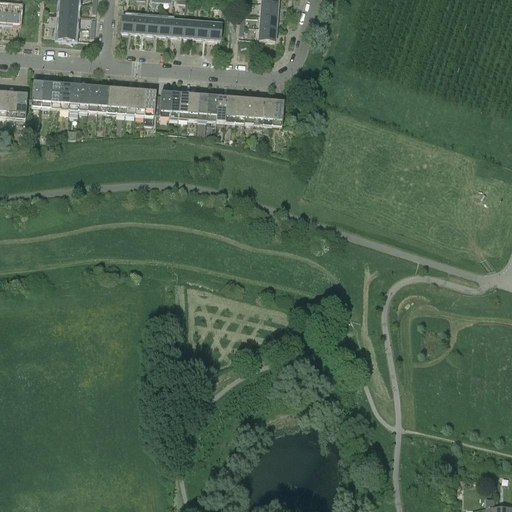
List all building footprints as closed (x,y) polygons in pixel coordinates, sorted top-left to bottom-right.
[(59,17),(76,19),(77,6),(60,5),(59,17)] [(260,19),(277,20),(278,8),(261,6),(260,19)] [(7,10),(6,27),(19,28),(20,11),(7,10)] [(58,30),(75,31),(76,19),(59,17),(58,30)] [(121,36),(133,37),(135,20),(122,19),(121,36)] [(259,31),(276,32),(277,20),(260,19),(259,31)] [(146,38),(147,21),(135,20),(133,37),(146,38)] [(146,38),(158,39),(159,22),(147,21),(146,38)] [(170,40),(172,23),(159,22),(158,39),(170,40)] [(170,40),(183,41),(184,24),(172,23),(170,40)] [(195,42),(196,25),(184,24),(183,41),(195,42)] [(195,42),(207,43),(208,26),(196,25),(195,42)] [(208,26),(207,43),(220,44),(221,27),(208,26)] [(57,42),(74,44),(75,31),(58,30),(57,42)] [(258,44),(275,45),(276,32),(259,31),(258,44)] [(40,111),(42,89),(42,86),(32,85),(30,110),(40,111)] [(42,86),(42,89),(40,111),(50,112),(52,87),(42,86)] [(59,110),(60,90),(61,87),(52,87),(50,112),(59,113),(59,110)] [(61,87),(60,90),(59,110),(59,113),(68,113),(70,88),(61,87)] [(80,89),(70,88),(68,113),(78,114),(79,92),(80,89)] [(80,89),(79,92),(78,114),(87,115),(89,90),(80,89)] [(98,91),(89,90),(87,115),(97,116),(98,94),(98,91)] [(98,91),(98,94),(97,116),(106,116),(106,114),(107,94),(108,91),(98,91)] [(107,94),(106,114),(106,116),(115,117),(117,92),(108,91),(107,94)] [(125,115),(127,96),(127,93),(117,92),(115,117),(125,118),(125,115)] [(127,93),(127,96),(125,115),(125,118),(134,119),(136,94),(127,93)] [(144,117),(145,97),(145,95),(136,94),(134,119),(143,120),(144,117)] [(145,95),(145,97),(144,117),(143,120),(143,128),(153,129),(154,118),(156,118),(158,96),(145,95)] [(156,118),(159,118),(158,121),(168,122),(168,119),(170,97),(160,96),(158,96),(156,118)] [(16,98),(7,97),(5,122),(14,123),(16,98)] [(170,97),(168,119),(168,122),(177,122),(179,98),(170,97)] [(24,123),(26,98),(16,98),(14,123),(24,123)] [(187,123),(187,120),(188,101),(189,98),(179,98),(177,122),(187,123)] [(188,101),(187,120),(187,123),(196,124),(198,99),(189,98),(188,101)] [(206,124),(206,122),(207,103),(207,100),(198,99),(196,124),(206,124)] [(207,103),(206,122),(206,124),(215,125),(217,100),(207,100),(207,103)] [(224,123),(226,104),(226,101),(217,100),(215,125),(224,126),(224,123)] [(226,101),(226,104),(224,123),(224,126),(234,127),(235,102),(226,101)] [(245,103),(235,102),(234,127),(243,127),(243,124),(245,103)] [(245,103),(243,124),(243,127),(252,128),(254,103),(245,103)] [(262,126),(263,107),(263,104),(254,103),(252,128),(261,129),(262,126)] [(263,104),(263,107),(262,126),(261,129),(271,129),(273,105),(263,104)] [(281,130),(283,105),(273,105),(271,129),(281,130)] [(67,134),(66,143),(75,143),(76,135),(67,134)]
